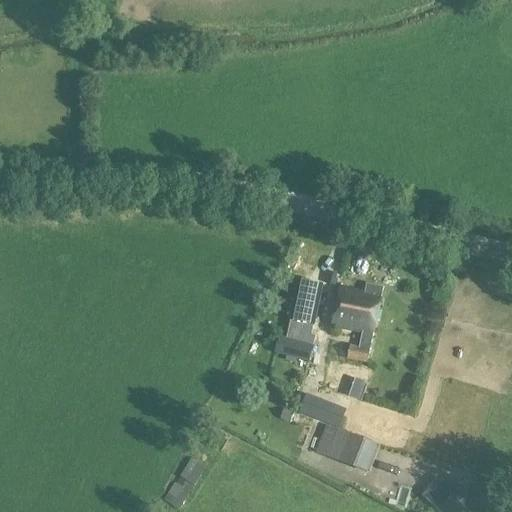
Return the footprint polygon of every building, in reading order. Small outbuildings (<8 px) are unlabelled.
[(338,292),(331,326),(363,333),(360,348),(372,351),(384,289),(367,286),(365,298),(338,292)] [(280,336),(275,354),(310,363),(315,345),(280,336)] [(351,347),(348,361),(368,365),(371,351),(351,347)] [(355,380),(351,389),(364,394),(368,385),(355,380)] [(307,398),(301,414),(340,429),(346,413),(307,398)] [(338,431),(327,458),(370,476),(381,448),(338,431)] [(439,509),(442,511),(487,511),(464,489),(456,491),(439,509)]
